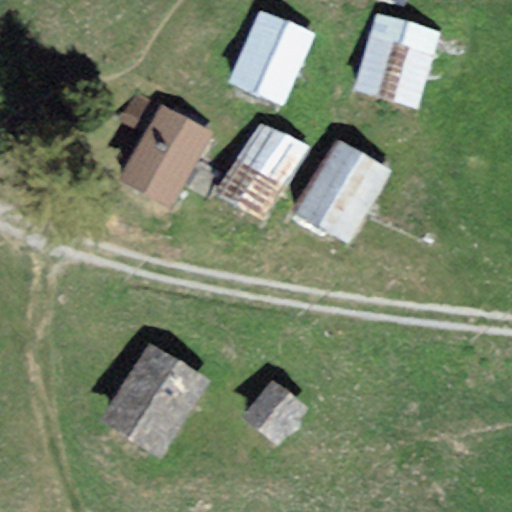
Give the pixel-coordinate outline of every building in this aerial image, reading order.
[(404,0),(368,0),(401,11),(404,0)] [(316,36),(258,14),(227,94),(285,116),(316,36)] [(441,36),(374,19),(354,97),(421,114),(441,36)] [(210,137),(162,110),(120,184),(169,211),(210,137)] [(308,154),(260,126),(213,203),(260,232),(308,154)] [(391,175),(337,144),(292,223),(346,254),(391,175)] [(214,381),(151,345),(98,437),(162,473),(214,381)] [(271,383),(238,424),(277,455),(310,414),(271,383)]
